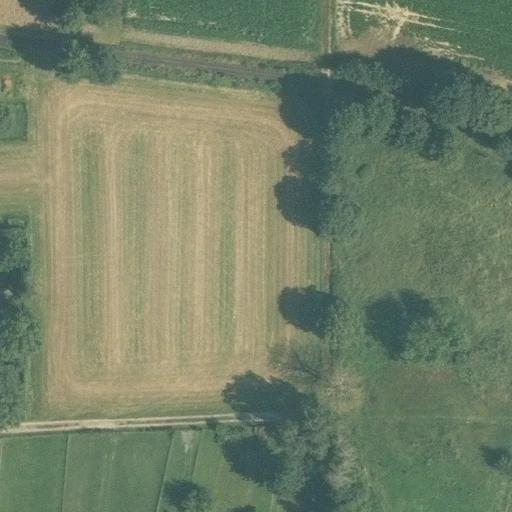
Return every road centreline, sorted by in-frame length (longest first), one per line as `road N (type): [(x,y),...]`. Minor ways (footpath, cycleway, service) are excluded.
road 1 (track): [(0,432),(327,418),(325,0)]
road 2 (track): [(326,98),(511,167)]
